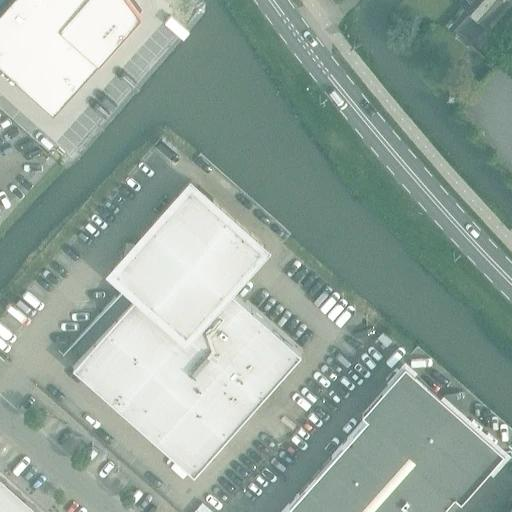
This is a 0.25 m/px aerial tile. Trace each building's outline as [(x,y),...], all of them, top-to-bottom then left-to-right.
[(132,0),(5,0),(0,6),(0,60),(53,108),(140,10),(132,0)] [(470,45),(508,2),(505,0),(461,0),(460,2),(466,8),(449,27),(470,45)] [(114,269),(138,291),(73,366),(194,473),(301,352),(226,285),(261,246),(191,183),(138,242),(126,240),(123,253),(127,254),(114,269)] [(436,511),(493,448),(406,371),(280,511),(436,511)] [(0,511),(13,511),(0,500),(0,511)]
